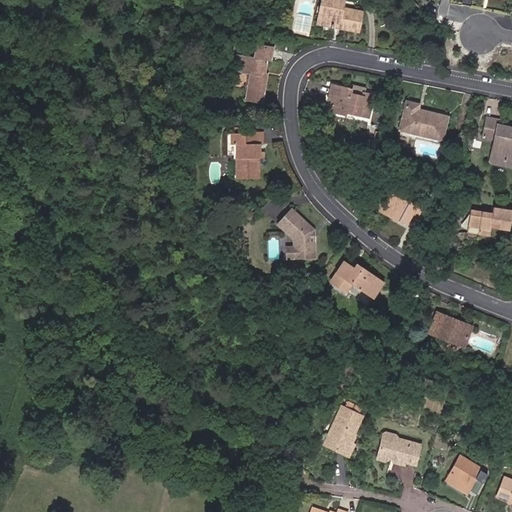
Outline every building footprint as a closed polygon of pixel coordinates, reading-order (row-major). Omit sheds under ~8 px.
[(343,0),(320,0),(317,22),(358,30),(361,13),(342,9),(343,0)] [(246,76),(243,90),(242,102),(262,105),(266,76),(262,76),(264,60),(269,61),(271,49),(253,46),(251,60),(232,57),(230,74),(246,76)] [(228,87),(243,90),(246,76),(230,74),(228,87)] [(327,100),(325,108),(324,114),(335,117),(336,113),(364,120),(369,98),(358,95),(357,100),(345,97),(346,92),(325,87),(322,99),(327,100)] [(416,107),(402,103),(395,132),(436,143),(442,119),(414,112),(416,107)] [(484,158),(508,164),(511,141),(511,130),(494,125),(495,121),(483,118),(479,138),(488,140),(484,158)] [(259,176),(259,156),(259,151),(259,143),(264,143),(264,132),(227,132),(228,153),(237,153),(237,176),(259,176)] [(507,169),(508,164),(484,158),(483,163),(507,169)] [(416,227),(424,212),(391,192),(385,201),(380,198),(375,207),(403,225),(405,221),(416,227)] [(313,229),(291,208),(276,223),(292,238),(292,245),(292,257),(313,257),(313,241),(307,236),(313,229)] [(477,232),(475,240),(484,242),(486,234),(504,238),(508,217),(487,212),(486,218),(466,213),(463,229),(477,232)] [(461,236),(475,240),(477,232),(463,229),(461,236)] [(292,245),(284,245),(284,257),(292,257),(292,245)] [(348,260),(345,264),(351,269),(354,264),(348,260)] [(339,261),(326,278),(341,289),(347,280),(370,296),(380,281),(354,264),(351,269),(345,264),(339,261)] [(341,289),(326,278),(322,283),(341,297),(344,292),(363,305),(370,296),(347,280),(341,289)] [(426,333),(434,336),(442,316),(434,313),(426,333)] [(442,316),(434,336),(445,341),(442,347),(458,355),(470,329),(442,316)] [(340,450),(343,441),(347,432),(344,430),(346,425),(348,427),(355,412),(335,402),(318,440),(340,450)] [(385,424),(383,433),(397,437),(398,433),(399,428),(385,424)] [(397,437),(383,433),(378,450),(386,452),(390,451),(395,452),(394,456),(403,459),(404,456),(415,459),(421,440),(398,433),(397,437)] [(349,444),(343,441),(340,450),(346,452),(349,444)] [(482,468),(462,456),(449,478),(469,490),(482,468)] [(509,497),(511,504),(511,510),(511,511),(511,478),(511,477),(505,475),(497,493),(509,497)]
